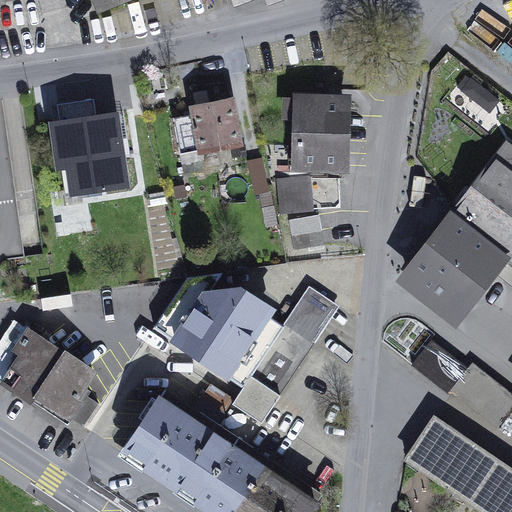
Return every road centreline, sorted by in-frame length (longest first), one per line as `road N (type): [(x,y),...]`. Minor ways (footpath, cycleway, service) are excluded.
road 1 (residential): [(351,511),(410,0)]
road 2 (residential): [(405,0),(121,63),(0,80)]
road 3 (primary): [(100,511),(0,444)]
